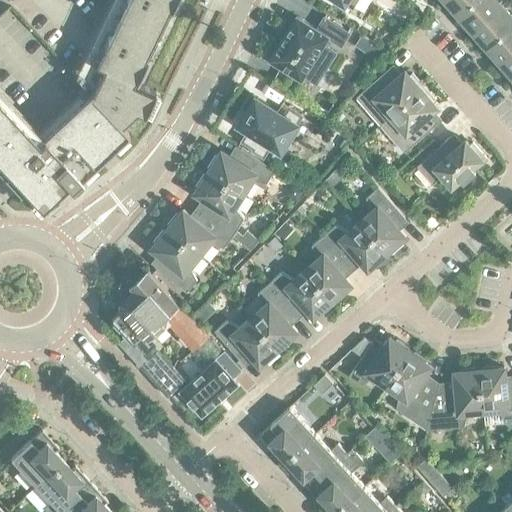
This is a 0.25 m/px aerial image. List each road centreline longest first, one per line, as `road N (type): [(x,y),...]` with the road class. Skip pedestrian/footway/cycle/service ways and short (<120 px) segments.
road 1 (residential): [(118,201),(184,121),(244,0)]
road 2 (residential): [(227,435),(390,288)]
road 3 (residential): [(390,288),(431,329),(463,339),(496,330),(511,284)]
road 4 (residential): [(390,288),(511,179)]
road 5 (residential): [(511,147),(411,33)]
road 6 (residential): [(60,411),(148,506)]
